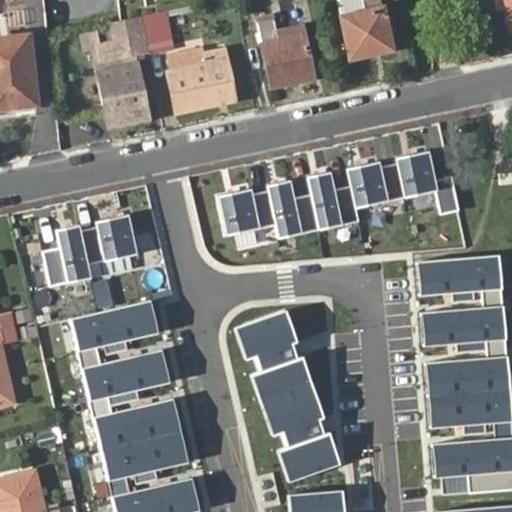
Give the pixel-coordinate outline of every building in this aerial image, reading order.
[(363,12),(339,17),(348,60),(389,51),(377,0),(371,0),(361,2),(363,12)] [(511,0),(502,0),(509,33),(511,32),(511,0)] [(337,7),(339,17),(363,12),(361,2),(337,7)] [(142,16),(149,53),(167,50),(160,12),(142,16)] [(134,55),(149,53),(142,16),(122,19),(112,20),(119,60),(102,63),(104,70),(97,71),(108,127),(147,120),(134,55)] [(288,79),(311,74),(302,37),(276,42),(270,19),(254,24),(270,89),(289,85),(288,79)] [(0,106),(32,103),(26,35),(0,37),(0,106)] [(166,74),(174,115),(234,104),(225,52),(201,56),(203,67),(166,74)] [(312,79),(311,74),(288,79),(289,85),(312,79)] [(218,195),(226,235),(276,225),(278,238),(359,221),(357,207),(436,191),(441,214),(460,210),(453,175),(435,179),(429,150),(395,157),(396,163),(381,166),(379,160),(346,167),(350,185),(334,189),(330,171),(307,176),(311,194),(294,197),(290,180),(267,184),(268,190),(252,193),(251,188),(218,195)] [(136,253),(128,213),(94,220),(95,226),(80,229),(87,264),(87,263),(136,253)] [(90,277),(87,263),(87,264),(80,229),(79,224),(55,228),(59,246),(42,250),(49,286),(90,277)] [(511,400),(499,254),(424,260),(427,294),(482,290),(483,306),(428,311),(431,345),(486,341),(488,356),(432,361),(438,427),(511,420),(511,400)] [(427,294),(424,260),(417,261),(420,295),(427,294)] [(144,301),(152,334),(158,333),(151,300),(144,301)] [(163,384),(155,351),(101,363),(98,347),(152,334),(144,301),(70,318),(108,481),(182,464),(167,400),(113,412),(109,397),(163,384)] [(286,309),(245,324),(256,356),(260,370),(282,432),(287,446),(298,478),(340,464),(329,432),(324,433),(319,419),(324,417),(303,355),(297,357),(293,343),(297,342),(286,309)] [(428,311),(421,311),(424,346),(431,345),(428,311)] [(256,356),(245,324),(235,327),(246,359),(256,356)] [(0,344),(5,343),(1,328),(0,328),(0,405),(12,403),(0,349),(0,344)] [(170,383),(162,349),(155,351),(163,384),(170,383)] [(432,361),(425,361),(431,427),(438,427),(432,361)] [(260,370),(251,373),(272,435),(282,432),(260,370)] [(189,462),(174,398),(167,400),(182,464),(189,462)] [(511,489),(511,435),(439,442),(442,476),(457,475),(459,494),(511,489)] [(442,476),(439,442),(432,443),(435,477),(442,476)] [(298,478),(287,446),(277,449),(289,482),(298,478)] [(38,511),(30,472),(0,478),(0,511),(38,511)] [(192,477),(186,479),(193,511),(200,511),(192,477)] [(112,496),(115,511),(193,511),(186,479),(112,496)] [(344,511),(343,489),(299,493),(300,511),(344,511)] [(300,511),(299,493),(289,494),(290,511),(300,511)] [(511,511),(511,503),(445,510),(445,511),(511,511)]
